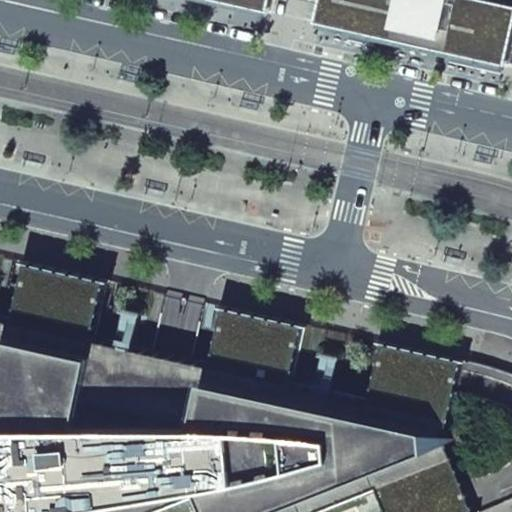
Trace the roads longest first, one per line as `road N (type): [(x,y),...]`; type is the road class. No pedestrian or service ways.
road 1 (residential): [(375,95),(0,10)]
road 2 (residential): [(0,191),(337,267)]
road 3 (residential): [(337,267),(511,316)]
road 4 (residential): [(337,267),(375,95)]
road 5 (residential): [(375,95),(511,123)]
